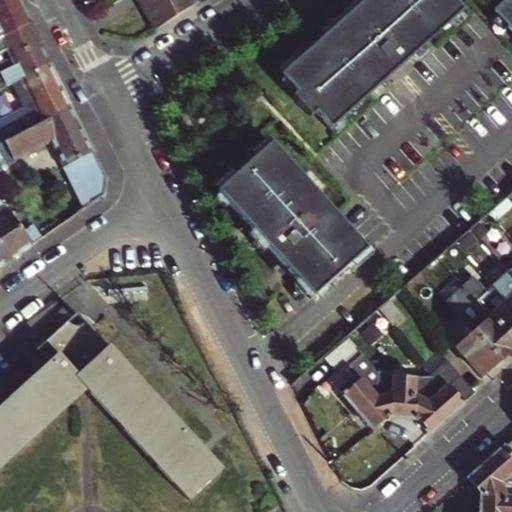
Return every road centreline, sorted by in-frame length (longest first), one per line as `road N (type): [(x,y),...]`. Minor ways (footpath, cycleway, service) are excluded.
road 1 (residential): [(161,194),(322,511)]
road 2 (residential): [(161,194),(0,306)]
road 3 (residential): [(108,92),(257,0)]
road 4 (residential): [(386,511),(511,401)]
